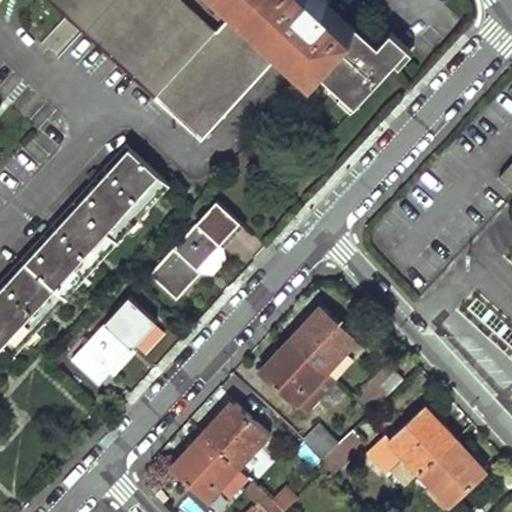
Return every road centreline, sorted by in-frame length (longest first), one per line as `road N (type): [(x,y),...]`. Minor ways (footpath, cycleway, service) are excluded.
road 1 (residential): [(100,468),(322,229)]
road 2 (residential): [(511,438),(322,229)]
road 3 (residential): [(322,229),(511,27)]
